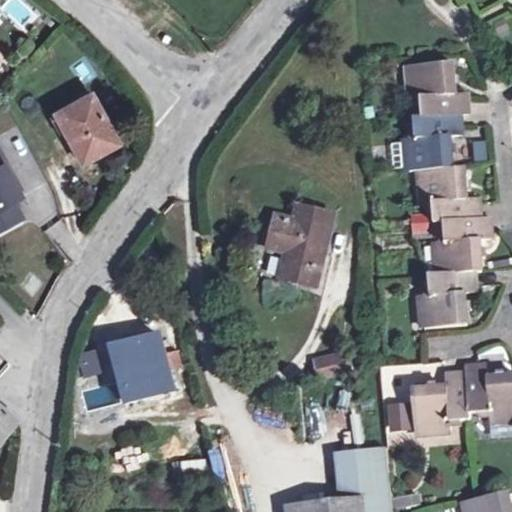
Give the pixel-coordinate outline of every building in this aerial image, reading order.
[(466,190),(465,182),(464,167),(452,168),(451,154),(450,146),(449,137),(462,135),(461,128),(460,115),(468,114),(467,102),(466,93),(454,94),(453,85),(452,77),(451,62),(409,66),(412,99),(415,98),(420,98),(421,109),(422,117),(413,118),(414,128),(415,138),(410,139),(407,139),(410,172),(421,171),(424,204),(427,204),(433,203),(449,202),(451,222),(461,221),(462,241),(446,242),(440,243),(437,243),(440,275),(429,276),(430,286),(431,296),(426,297),(423,297),(426,330),(468,326),(467,311),(466,303),(465,294),(478,293),(477,285),(476,272),(483,272),(481,257),(480,249),(480,240),(492,239),(491,231),(490,218),(481,218),(480,206),(479,198),(467,199),(466,190)] [(81,164),(105,151),(99,139),(110,134),(90,96),(54,115),(81,164)] [(99,139),(105,151),(116,145),(110,134),(99,139)] [(0,231),(28,218),(0,157),(0,231)] [(300,207),(296,222),(278,218),(271,248),(288,253),(282,279),(316,288),(334,215),(300,207)] [(133,403),(175,391),(160,335),(118,346),(133,403)] [(344,355),(316,361),(320,378),(348,372),(344,355)] [(489,413),(490,419),(490,422),(511,419),(511,377),(505,378),(497,378),(488,379),(487,367),(478,367),(465,368),(466,374),(450,376),(445,376),(446,388),(437,389),(429,390),(414,391),(418,433),(451,431),(450,428),(450,422),(461,421),(470,421),(470,415),(479,414),(489,413)] [(0,440),(17,422),(0,406),(0,440)] [(345,502),(391,496),(386,449),(340,454),(345,502)] [(510,511),(511,507),(507,492),(476,499),(466,502),(468,511),(510,511)] [(392,511),(391,496),(345,502),(300,507),(300,511),(392,511)]
